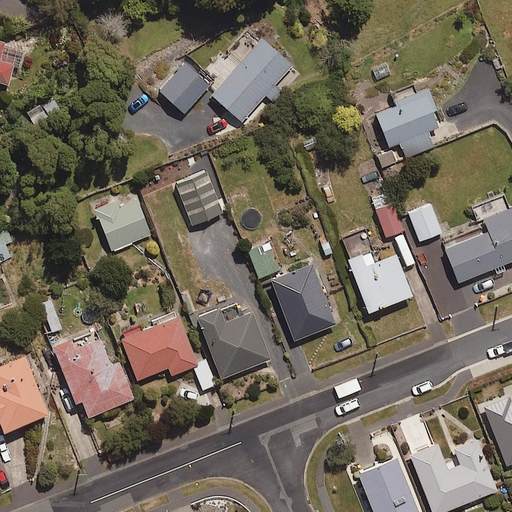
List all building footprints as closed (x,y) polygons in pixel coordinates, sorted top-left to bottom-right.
[(272,83),(290,63),(259,35),(209,91),(240,119),(264,93),(272,100),(280,90),(272,83)] [(2,44),(3,40),(0,39),(0,80),(5,83),(11,64),(18,65),(22,50),(2,44)] [(182,112),(208,83),(183,60),(157,88),(182,112)] [(436,124),(430,110),(435,108),(424,84),(390,99),(392,103),(373,112),(387,144),(397,140),(404,157),(432,145),(425,129),(436,124)] [(190,224),(222,211),(210,183),(179,195),(190,224)] [(134,198),(118,205),(114,195),(89,206),(109,251),(150,233),(134,198)] [(383,235),(401,229),(391,201),(373,207),(383,235)] [(417,239),(440,230),(429,203),(406,211),(417,239)] [(456,280),(511,257),(511,214),(509,207),(481,219),(485,230),(443,246),(456,280)] [(4,243),(11,240),(5,227),(0,229),(0,260),(10,257),(4,243)] [(256,276),(278,268),(267,239),(246,248),(256,276)] [(393,252),(371,260),(367,249),(345,258),(365,309),(409,293),(393,252)] [(293,338),(333,322),(309,260),(269,276),(293,338)] [(49,330),(59,327),(48,297),(38,301),(49,330)] [(249,309),(224,319),(218,304),(194,313),(219,376),(268,357),(249,309)] [(169,373),(196,362),(176,313),(118,336),(135,377),(165,365),(169,373)] [(116,359),(108,362),(92,323),(49,341),(80,417),(131,396),(116,359)] [(21,352),(0,360),(0,428),(0,429),(44,412),(21,352)] [(213,383),(205,361),(192,366),(200,388),(213,383)] [(510,397),(484,407),(507,467),(511,465),(511,400),(511,401),(510,397)] [(430,511),(435,511),(495,488),(475,437),(451,447),(457,462),(445,467),(434,442),(407,453),(430,511)] [(371,511),(417,511),(394,455),(355,471),(371,511)]
